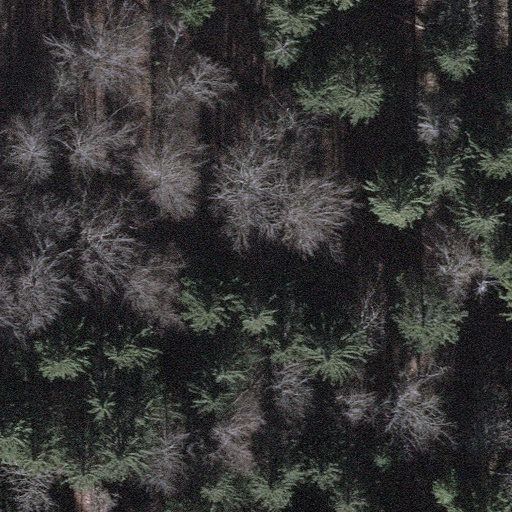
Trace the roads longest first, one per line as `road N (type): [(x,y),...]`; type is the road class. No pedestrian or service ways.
road 1 (track): [(429,0),(423,26),(384,88),(322,98),(154,0)]
road 2 (track): [(131,511),(0,428)]
